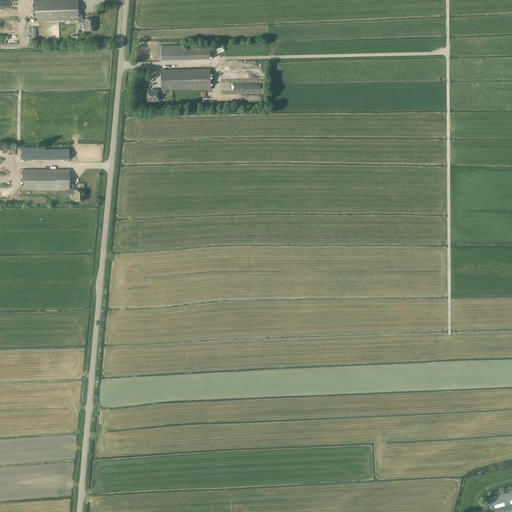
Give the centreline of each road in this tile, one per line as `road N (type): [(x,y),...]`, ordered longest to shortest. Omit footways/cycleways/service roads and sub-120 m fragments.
road 1 (unclassified): [(79,511),(127,0)]
road 2 (track): [(0,199),(13,198),(14,165),(112,164)]
